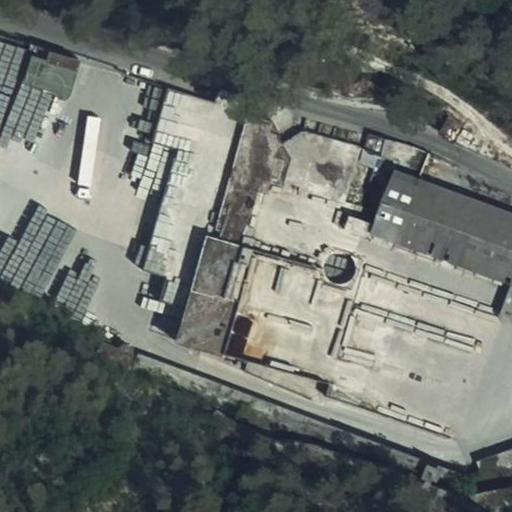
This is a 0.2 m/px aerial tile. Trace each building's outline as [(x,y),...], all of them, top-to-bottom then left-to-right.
[(81,61),(36,47),(25,80),(71,94),(81,61)] [(318,282),(356,300),(374,236),(408,247),(511,285),(511,212),(398,170),(400,162),(254,117),(257,102),(218,90),(214,103),(170,91),(156,138),(180,145),(162,206),(318,282)] [(274,368),(283,370),(283,368),(318,282),(162,206),(145,265),(169,273),(163,297),(191,305),(181,342),(249,361),(246,373),(270,382),(274,368)] [(283,368),(283,370),(332,383),(356,300),(318,282),(283,368)] [(511,289),(497,329),(511,334),(511,289)] [(95,364),(126,376),(134,358),(134,350),(125,347),(119,350),(116,357),(100,350),(95,364)]
